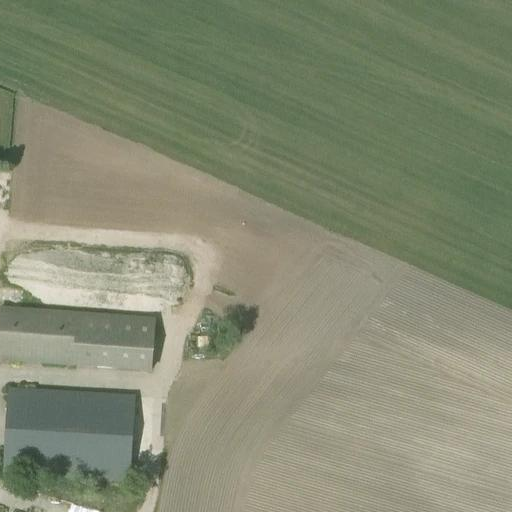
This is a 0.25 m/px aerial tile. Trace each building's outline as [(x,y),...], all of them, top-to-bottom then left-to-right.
[(9,171),(6,219),(188,231),(192,185),(9,171)] [(187,257),(4,243),(0,289),(0,290),(184,304),(187,257)] [(155,319),(0,307),(0,362),(74,368),(151,374),(155,319)] [(231,347),(231,338),(198,338),(199,348),(231,347)] [(3,476),(130,483),(135,398),(8,389),(3,476)]
